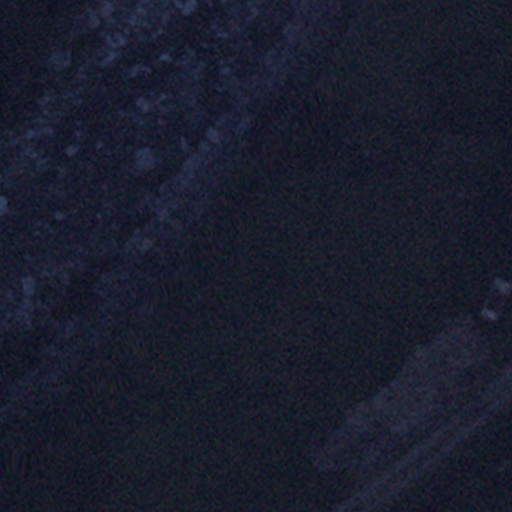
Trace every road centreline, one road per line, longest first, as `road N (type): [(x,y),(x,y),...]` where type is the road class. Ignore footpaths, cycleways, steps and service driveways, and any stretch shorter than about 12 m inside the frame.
road 1 (primary): [(10,511),(149,427),(327,242),(441,73),(471,0)]
road 2 (track): [(511,386),(344,511)]
